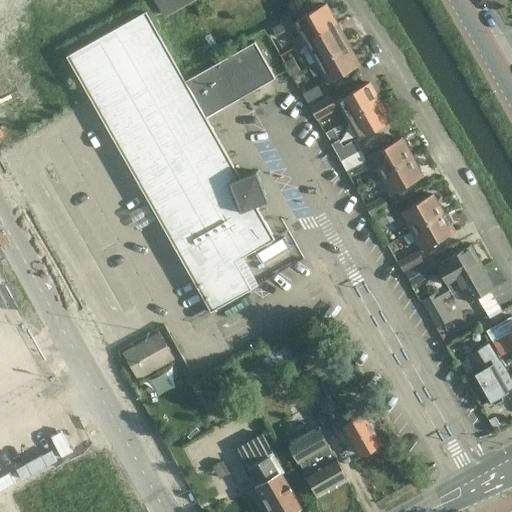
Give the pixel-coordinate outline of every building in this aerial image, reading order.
[(154,0),(163,15),(190,0),(154,0)] [(300,45),(306,42),(337,24),(326,4),(294,21),(301,33),(295,37),(300,45)] [(150,9),(73,48),(207,311),(260,284),(244,253),(277,237),(259,202),(271,197),(256,167),(241,175),(209,111),(278,76),(258,39),(185,76),(150,9)] [(296,24),(291,16),(271,27),(275,35),(296,24)] [(337,24),(306,42),(317,62),(349,44),(337,24)] [(329,83),(360,65),(349,44),(317,62),(310,66),(314,75),(322,71),(329,83)] [(293,77),(302,72),(293,56),(285,61),(293,77)] [(332,93),(325,81),(303,93),(309,105),(329,95),(332,93)] [(380,101),(369,81),(336,101),(347,120),(380,101)] [(329,95),(309,105),(317,119),(337,109),(329,95)] [(380,101),(347,120),(358,140),(391,121),(380,101)] [(381,175),(412,157),(401,137),(370,155),(381,175)] [(331,144),(340,161),(361,150),(355,139),(343,146),(339,139),(331,144)] [(366,160),(361,150),(340,161),(346,171),(366,160)] [(423,177),(412,157),(381,175),(391,194),(423,177)] [(412,230),(443,213),(432,193),(401,211),(412,230)] [(366,205),(372,216),(383,209),(388,206),(383,196),(366,205)] [(383,209),(372,216),(379,229),(396,219),(388,206),(383,209)] [(417,240),(423,250),(455,232),(443,213),(412,230),(405,235),(410,244),(417,240)] [(481,266),(470,245),(444,259),(445,261),(436,266),(439,271),(447,285),(481,266)] [(398,261),(403,271),(422,260),(417,250),(398,261)] [(439,271),(436,266),(431,256),(405,271),(414,286),(439,271)] [(481,266),(447,285),(420,300),(437,328),(452,318),(441,300),(460,289),(468,303),(494,288),(481,266)] [(497,301),(484,308),(490,318),(502,311),(497,301)] [(511,316),(492,328),(505,350),(511,345),(511,316)] [(137,379),(174,358),(159,332),(122,352),(137,379)] [(488,359),(491,365),(473,377),(488,401),(489,401),(494,404),(502,399),(501,394),(508,390),(498,374),(505,370),(488,344),(466,358),(473,368),(488,359)] [(350,367),(320,383),(327,394),(356,378),(350,367)] [(326,395),(319,399),(328,412),(334,408),(326,395)] [(354,418),(343,424),(360,455),(381,443),(356,398),(345,404),(354,418)] [(318,496),(347,479),(318,427),(289,443),(318,496)] [(290,511),(301,506),(282,473),(285,471),(264,433),(237,448),(258,484),(256,486),(270,511),(290,511)] [(224,460),(213,466),(220,478),(230,473),(224,460)]
